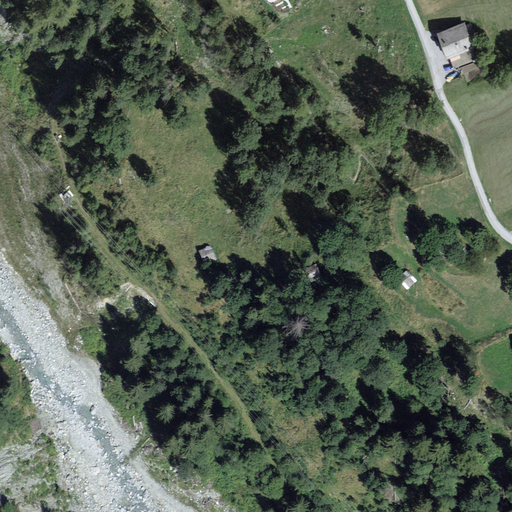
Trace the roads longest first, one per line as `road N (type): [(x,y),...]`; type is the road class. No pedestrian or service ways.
road 1 (track): [(0,35),(67,174),(126,265),(223,374),(270,452),(320,511)]
road 2 (track): [(226,0),(345,114),(362,120),(377,142),(380,179),(402,137),(419,157),(464,138)]
road 3 (residential): [(408,0),(479,194),(511,240)]
